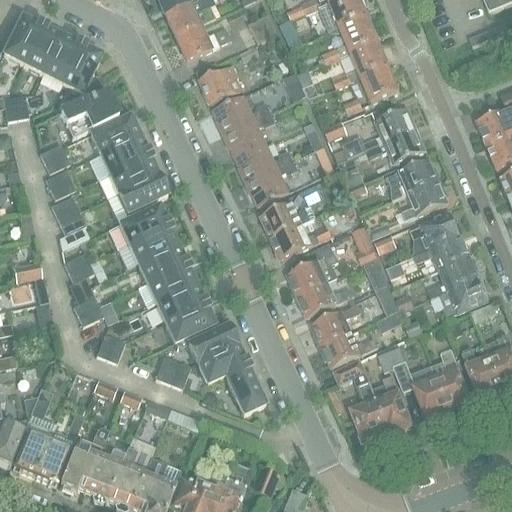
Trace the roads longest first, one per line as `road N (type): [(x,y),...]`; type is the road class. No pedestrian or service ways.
road 1 (tertiary): [(354,511),(281,378),(125,43),(102,20),(60,0)]
road 2 (residential): [(511,283),(390,0)]
